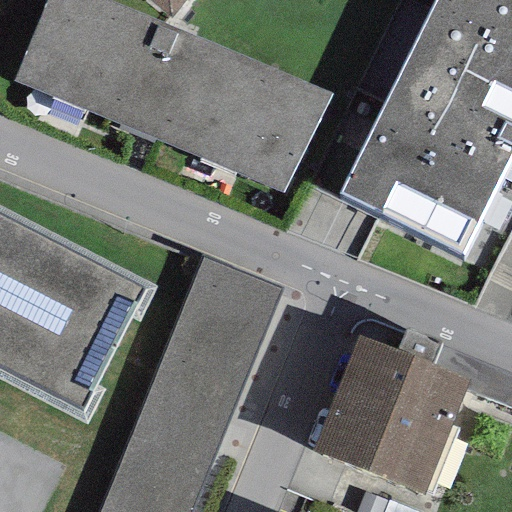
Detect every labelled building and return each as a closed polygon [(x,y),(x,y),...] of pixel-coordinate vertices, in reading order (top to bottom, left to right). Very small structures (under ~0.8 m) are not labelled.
[(328,113),(65,0),(56,0),(14,98),(285,214),(328,113)] [(124,0),(169,36),(199,0),(124,0)] [(511,0),(445,0),(438,16),(511,53),(511,0)] [(462,271),(511,170),(511,53),(438,16),(340,210),(462,271)] [(144,301),(0,226),(0,376),(83,420),(144,301)] [(195,511),(281,301),(201,270),(102,511),(195,511)] [(470,374),(358,330),(313,444),(425,489),(470,374)]
